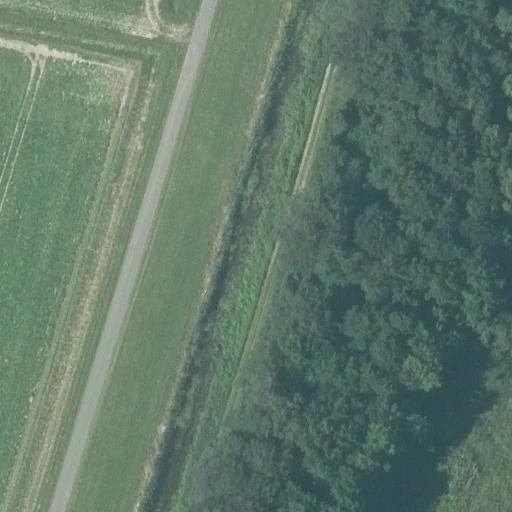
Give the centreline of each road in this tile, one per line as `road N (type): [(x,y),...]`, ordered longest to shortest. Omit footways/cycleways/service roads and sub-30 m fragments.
road 1 (unclassified): [(55,511),(210,0)]
road 2 (track): [(200,511),(354,0)]
road 3 (track): [(295,193),(511,305)]
